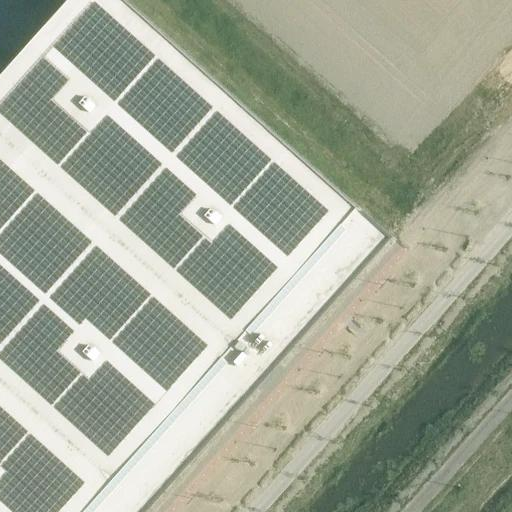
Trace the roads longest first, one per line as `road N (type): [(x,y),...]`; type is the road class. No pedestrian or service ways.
road 1 (unclassified): [(511,154),(189,511)]
road 2 (unclassified): [(511,219),(252,511)]
road 3 (unclassified): [(408,511),(511,396)]
